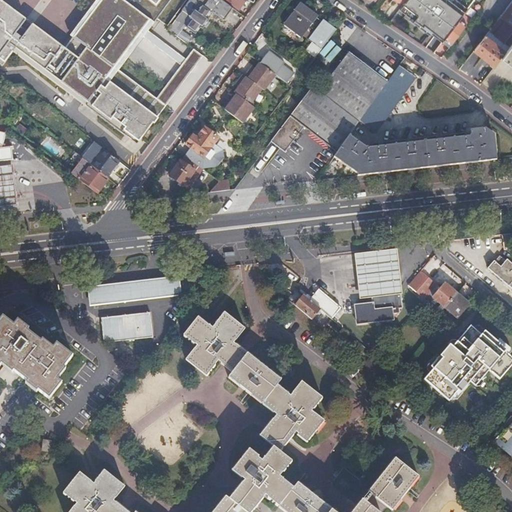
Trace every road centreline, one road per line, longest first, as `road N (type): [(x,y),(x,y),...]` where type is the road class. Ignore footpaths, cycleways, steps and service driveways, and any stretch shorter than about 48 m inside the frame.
road 1 (residential): [(272,0),(129,189),(119,205),(120,235)]
road 2 (primary): [(121,245),(392,209)]
road 3 (primary): [(392,209),(120,235)]
road 4 (unknown): [(486,100),(425,115),(411,104),(493,4)]
road 5 (residential): [(511,120),(340,0)]
road 6 (unknown): [(361,390),(315,468),(365,511)]
road 7 (residential): [(511,315),(440,253),(441,203)]
road 8 (primary): [(0,259),(121,245)]
road 9 (primary): [(120,235),(0,249)]
